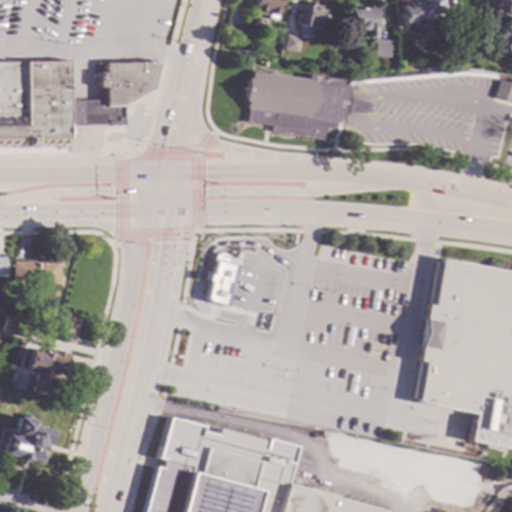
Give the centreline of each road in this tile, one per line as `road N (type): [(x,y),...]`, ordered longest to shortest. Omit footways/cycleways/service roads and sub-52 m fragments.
road 1 (primary): [(145,218),(75,511)]
road 2 (primary): [(170,218),(399,220),(456,209)]
road 3 (primary): [(370,180),(305,194),(168,201)]
road 4 (primary): [(137,395),(170,218)]
road 5 (primary): [(314,179),(205,145),(180,109)]
road 6 (primary): [(314,179),(164,177)]
road 7 (primary): [(456,209),(409,184),(314,179)]
road 8 (primary): [(0,222),(145,218)]
road 9 (primary): [(0,201),(46,192),(136,193)]
